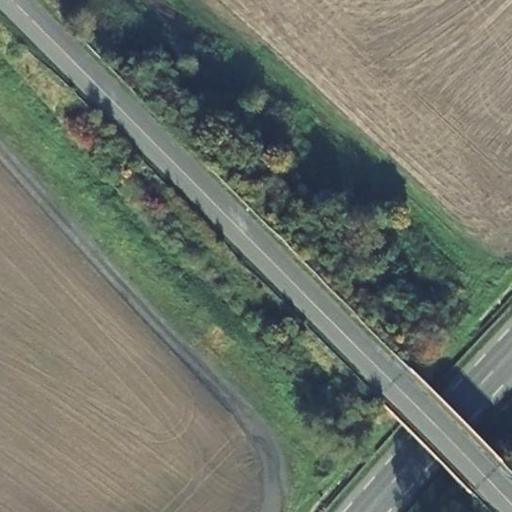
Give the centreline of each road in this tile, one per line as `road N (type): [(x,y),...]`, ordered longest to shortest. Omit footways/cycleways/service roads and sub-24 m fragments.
road 1 (unclassified): [(10,0),(511,507)]
road 2 (track): [(275,511),(277,459),(258,427),(0,150)]
road 3 (primary): [(511,350),(366,511)]
